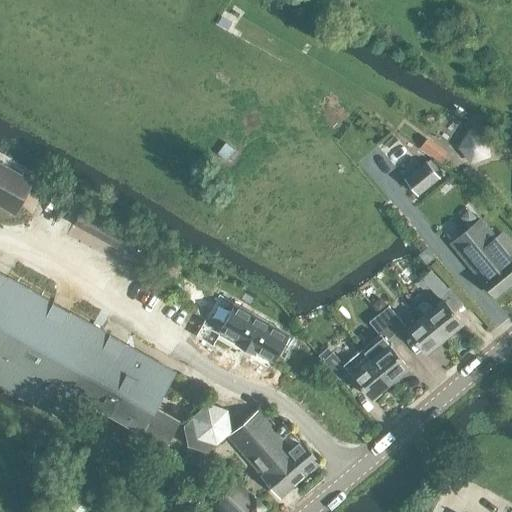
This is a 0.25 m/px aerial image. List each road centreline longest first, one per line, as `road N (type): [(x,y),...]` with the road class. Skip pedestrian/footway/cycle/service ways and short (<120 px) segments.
road 1 (unknown): [(364,466),(275,400),(0,243)]
road 2 (tertiary): [(309,511),(511,341)]
